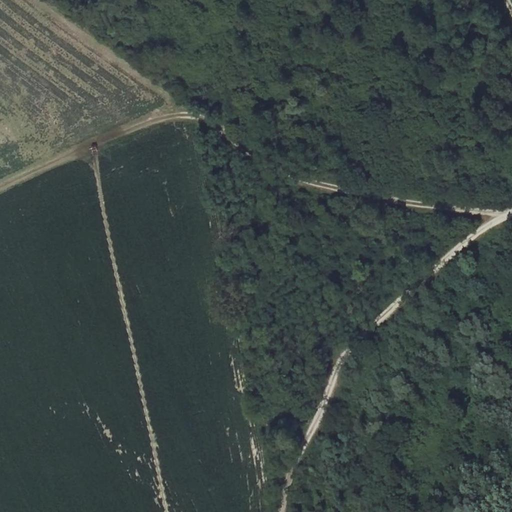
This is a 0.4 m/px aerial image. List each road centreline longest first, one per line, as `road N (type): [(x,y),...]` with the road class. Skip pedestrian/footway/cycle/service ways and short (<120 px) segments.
road 1 (track): [(0,186),(160,117),(195,115),(308,181),(502,217)]
road 2 (track): [(511,213),(465,241),(339,360),(290,473),(282,511)]
